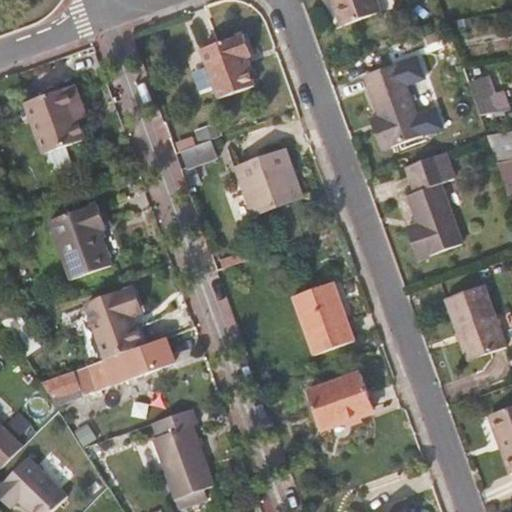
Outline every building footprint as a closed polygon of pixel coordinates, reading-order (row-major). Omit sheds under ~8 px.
[(352,0),(357,13),(393,0),(352,0)] [(254,21),(212,36),(229,86),(263,74),(254,45),(262,42),(254,21)] [(379,61),(393,102),(396,112),(388,114),(395,137),(438,121),(412,48),(379,61)] [(499,67),(482,73),(495,110),(511,103),(511,82),(507,84),(499,67)] [(86,96),(92,93),(86,74),(40,90),(57,141),(95,128),(90,108),(86,96)] [(96,107),(92,93),(86,96),(90,108),(96,107)] [(396,112),(393,102),(385,105),(388,114),(396,112)] [(511,129),(491,135),(507,194),(511,192),(511,129)] [(295,136),(246,153),(263,202),(311,184),(295,136)] [(187,167),(219,155),(212,137),(180,148),(187,167)] [(456,138),(416,151),(425,179),(420,181),(428,209),(417,213),(428,245),(473,231),(451,169),(465,163),(456,138)] [(109,194),(62,211),(83,270),(122,257),(110,219),(117,218),(109,194)] [(511,314),(494,267),(455,280),(479,345),(511,332),(511,314)] [(344,271),(305,285),(324,344),(365,329),(344,271)] [(141,282),(149,305),(155,303),(147,279),(141,282)] [(118,350),(153,337),(142,307),(149,305),(141,282),(98,296),(118,350)] [(118,350),(104,355),(113,378),(186,351),(178,328),(153,337),(118,350)] [(356,406),(369,404),(381,399),(369,363),(317,381),(330,419),(357,410),(356,406)] [(511,390),(499,395),(511,428),(511,429),(507,433),(511,445),(511,390)] [(511,429),(511,428),(499,395),(494,397),(507,433),(511,429)] [(208,409),(203,396),(163,409),(168,424),(163,426),(184,487),(215,477),(225,474),(203,411),(208,409)] [(0,402),(0,447),(1,447),(16,462),(38,440),(0,402)] [(372,412),(369,404),(356,406),(357,410),(359,415),(372,412)] [(112,429),(99,433),(104,444),(116,440),(112,429)] [(48,450),(17,481),(33,496),(37,493),(54,511),(62,511),(86,490),(48,450)] [(218,489),(215,477),(184,487),(189,499),(218,489)] [(33,496),(17,481),(12,485),(29,501),(33,496)] [(425,511),(419,495),(375,511),(425,511)]
